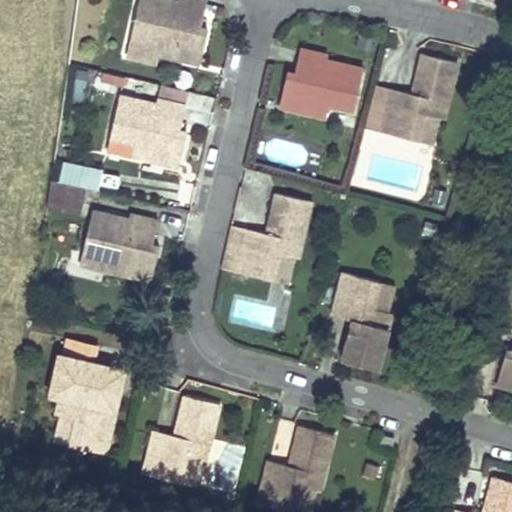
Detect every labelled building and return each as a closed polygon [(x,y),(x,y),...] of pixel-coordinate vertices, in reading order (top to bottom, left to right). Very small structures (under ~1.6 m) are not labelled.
[(153,53),(173,57),(176,45),(202,51),(208,26),(201,24),(206,3),(195,0),(139,0),(131,35),(149,39),(149,38),(156,39),(153,53)] [(149,39),(131,35),(126,57),(150,63),(153,53),(156,39),(149,38),(149,39)] [(176,45),(173,57),(199,64),(202,51),(176,45)] [(288,71),(283,93),(309,99),(306,112),(326,117),(329,103),(336,104),(336,106),(354,110),(364,68),(327,59),(328,54),(301,48),(295,72),(288,71)] [(392,87),(381,130),(417,139),(424,113),(440,117),(444,118),(458,61),(422,52),(415,81),(418,81),(415,93),(392,87)] [(82,101),(90,71),(77,68),(69,98),(82,101)] [(376,83),(365,126),(381,130),(392,87),(376,83)] [(155,148),(181,154),(187,129),(180,127),(185,103),(158,97),(157,101),(120,93),(110,139),(128,143),(128,141),(135,142),(132,156),(152,161),(155,148)] [(309,99),(283,93),(280,106),(306,112),(309,99)] [(440,117),(424,113),(417,139),(434,143),(440,117)] [(107,151),(132,156),(135,142),(128,141),(128,143),(110,139),(107,151)] [(155,148),(152,161),(179,167),(181,154),(155,148)] [(57,180),(80,186),(82,176),(59,171),(57,180)] [(49,179),(47,206),(80,214),(86,187),(80,186),(57,180),(49,179)] [(312,201),(276,193),(270,222),(272,222),(269,233),(231,225),(221,268),(272,280),(278,253),(294,257),(298,258),(312,201)] [(128,262),(154,268),(159,246),(152,244),(158,220),(130,214),(129,218),(92,210),(83,253),(100,257),(100,255),(107,257),(104,272),(124,277),(128,262)] [(79,266),(104,272),(107,257),(100,255),(100,257),(83,253),(79,266)] [(294,257),(278,253),(272,280),(288,283),(294,257)] [(128,262),(124,277),(151,283),(154,268),(128,262)] [(352,324),(389,334),(393,316),(388,314),(372,310),(379,284),(342,275),(331,318),(352,324)] [(395,289),(379,284),(372,310),(388,314),(395,289)] [(389,334),(352,324),(341,363),(378,372),(389,334)] [(62,358),(95,365),(99,347),(66,340),(62,358)] [(511,351),(506,349),(499,372),(511,375),(511,351)] [(79,409),(117,418),(128,372),(95,365),(62,358),(58,357),(48,402),(58,404),(79,409)] [(511,375),(499,372),(496,385),(511,389),(511,375)] [(220,403),(184,395),(177,424),(180,424),(177,435),(153,430),(143,473),(179,482),(186,456),(202,459),(206,460),(220,403)] [(60,415),(76,419),(79,409),(58,404),(56,414),(60,415)] [(117,418),(79,409),(76,419),(70,447),(108,456),(117,418)] [(53,443),(70,447),(76,419),(60,415),(53,443)] [(321,490),(335,434),(300,425),(292,454),(295,455),(292,465),(268,459),(257,502),(293,511),(300,485),(316,489),(321,490)] [(392,450),(394,440),(380,436),(378,447),(392,450)] [(202,459),(186,456),(179,482),(195,486),(202,459)] [(377,466),(367,464),(364,476),(374,479),(377,466)] [(511,511),(511,480),(493,476),(486,505),(488,506),(486,511),(467,511),(461,510),(460,511),(511,511)] [(310,511),(316,489),(300,485),(293,511),(294,511),(310,511)] [(123,491),(118,508),(134,511),(138,494),(123,491)]
